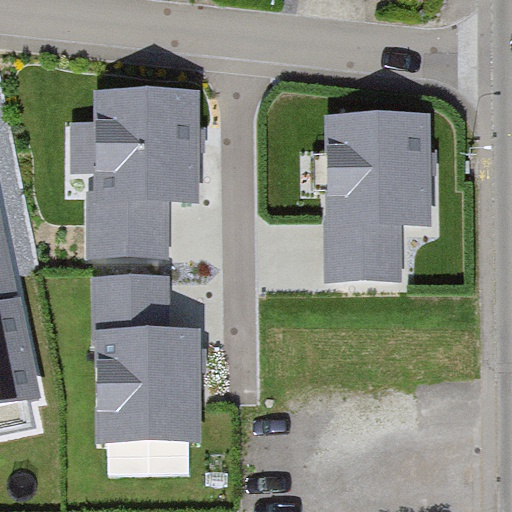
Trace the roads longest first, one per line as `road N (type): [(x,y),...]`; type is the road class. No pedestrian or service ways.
road 1 (residential): [(244,402),(237,34)]
road 2 (residential): [(511,65),(237,34)]
road 3 (residential): [(237,34),(0,8)]
